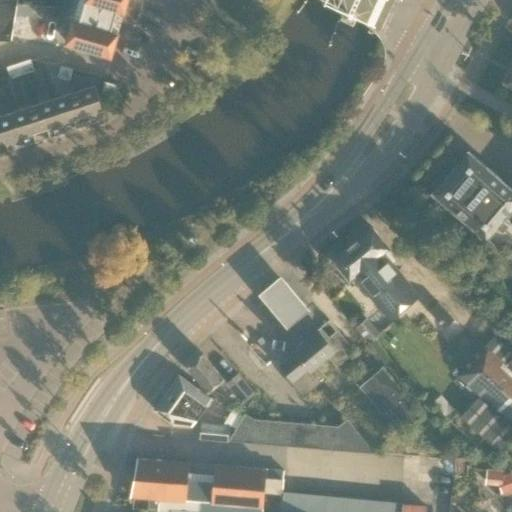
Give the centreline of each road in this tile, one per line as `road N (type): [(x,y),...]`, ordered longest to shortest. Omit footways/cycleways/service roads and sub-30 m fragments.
road 1 (secondary): [(239,270),(263,260),(376,162),(453,46)]
road 2 (secondary): [(427,33),(354,148),(239,270)]
road 3 (residential): [(0,161),(122,120),(181,0)]
road 4 (secondary): [(139,360),(65,455),(41,511)]
road 5 (secondary): [(68,511),(139,360)]
road 6 (secondary): [(139,360),(239,270)]
